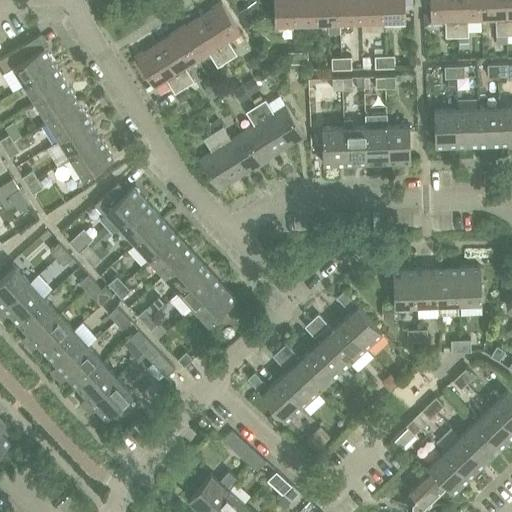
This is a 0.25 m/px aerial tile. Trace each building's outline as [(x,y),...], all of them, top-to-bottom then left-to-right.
[(297,20),(295,0),(273,0),(274,21),(297,20)] [(317,0),(295,0),(297,20),(318,20),(317,0)] [(339,0),(317,0),(318,20),(340,19),(339,0)] [(360,0),(339,0),(340,19),(361,18),(360,0)] [(382,0),(360,0),(361,18),(383,17),(382,0)] [(404,0),(382,0),(383,17),(405,17),(404,0)] [(430,20),(445,19),(445,34),(456,34),(455,0),(429,0),(430,12),(430,13),(430,20)] [(480,0),(455,0),(456,34),(459,34),(468,34),(468,18),(481,18),(480,0)] [(506,0),(480,0),(481,18),(495,17),(496,33),(507,32),(507,17),(506,0)] [(221,1),(200,14),(227,57),(236,51),(228,39),(240,31),(221,1)] [(252,25),(263,17),(253,2),(242,9),(252,25)] [(200,14),(178,28),(197,58),(209,51),(217,64),(227,57),(200,14)] [(178,28),(157,42),(184,85),(194,78),(186,66),(197,58),(178,28)] [(508,43),(508,42),(507,32),(496,33),(496,43),(508,43)] [(468,48),(468,34),(459,34),(459,48),(468,48)] [(184,85),(157,42),(135,55),(154,85),(166,77),(174,91),(183,86),(184,85)] [(0,57),(0,61),(6,71),(14,65),(25,83),(55,64),(43,45),(30,53),(23,43),(0,57)] [(307,48),(288,49),(288,61),(308,60),(307,48)] [(258,69),(269,62),(262,51),(251,58),(258,69)] [(385,65),(384,53),(374,53),(375,65),(385,65)] [(394,53),(384,53),(385,65),(394,65),(394,53)] [(342,67),(341,54),(331,55),(331,67),(342,67)] [(351,54),(341,54),(342,67),(352,67),(351,54)] [(507,61),(497,62),(497,74),(508,73),(507,61)] [(497,74),(497,62),(487,62),(487,74),(497,74)] [(455,75),(454,63),(444,64),(445,76),(455,75)] [(464,63),(454,63),(455,75),(465,75),(464,63)] [(55,64),(25,83),(36,101),(67,82),(55,64)] [(395,73),(384,74),(385,85),(395,85),(395,73)] [(385,85),(384,74),(375,74),(375,86),(385,85)] [(342,87),(341,75),(332,75),(332,87),(342,87)] [(352,75),(341,75),(342,87),(352,87),(352,75)] [(252,76),(251,76),(243,81),(243,82),(250,92),(259,86),(252,76)] [(67,82),(36,101),(48,119),(78,100),(67,82)] [(211,98),(218,93),(211,83),(204,88),(211,98)] [(242,84),(233,90),(240,100),(249,94),(242,84)] [(183,86),(174,91),(173,92),(179,100),(188,94),(183,86)] [(265,97),(255,103),(283,146),(304,133),(285,102),(273,110),(265,97)] [(78,100),(48,119),(59,137),(90,118),(78,100)] [(254,122),(242,129),(261,160),(283,146),(255,103),(245,109),(254,122)] [(511,104),(499,105),(500,141),(511,140),(511,104)] [(499,105),(477,106),(478,142),(500,141),(499,105)] [(477,106),(456,107),(457,143),(478,142),(477,106)] [(457,143),(456,107),(433,108),(435,144),(457,143)] [(215,129),(222,124),(220,121),(218,117),(210,121),(215,129)] [(344,125),(343,125),(345,161),(366,160),(365,124),(353,125),(353,117),(344,117),(344,125)] [(90,118),(59,137),(71,156),(101,137),(90,118)] [(387,123),(365,124),(366,160),(388,159),(387,123)] [(409,123),(387,123),(388,159),(410,158),(409,123)] [(239,173),(261,160),(242,129),(230,137),(222,124),(215,129),(213,131),(239,173)] [(345,161),(343,125),(321,126),(323,162),(345,161)] [(239,173),(213,131),(203,136),(211,149),(199,157),(218,187),(239,173)] [(0,136),(0,139),(4,146),(14,140),(9,132),(0,136)] [(101,137),(71,156),(82,174),(113,155),(101,137)] [(14,140),(4,146),(9,154),(19,148),(14,140)] [(22,175),(27,183),(37,177),(32,168),(22,175)] [(37,177),(27,183),(32,191),(42,185),(37,177)] [(106,208),(121,225),(147,200),(132,184),(106,208)] [(9,192),(14,201),(24,194),(19,186),(9,192)] [(24,194),(14,201),(19,209),(29,203),(24,194)] [(147,200),(121,225),(135,241),(161,216),(147,200)] [(161,216),(135,241),(150,257),(176,232),(161,216)] [(79,249),(85,257),(94,249),(94,248),(112,232),(106,225),(79,249)] [(176,232),(150,257),(164,273),(191,248),(176,232)] [(49,248),(56,256),(65,247),(58,240),(49,248)] [(94,248),(94,249),(101,256),(109,249),(102,241),(94,248)] [(65,247),(56,256),(63,263),(72,255),(65,247)] [(191,248),(164,273),(179,288),(205,264),(191,248)] [(94,249),(85,257),(92,264),(101,256),(94,249)] [(0,307),(29,280),(14,264),(0,276),(0,307)] [(205,264),(179,288),(194,304),(220,280),(205,264)] [(480,264),(458,265),(459,301),(481,300),(480,264)] [(458,265),(436,266),(438,301),(459,301),(458,265)] [(416,302),(415,266),(392,267),(393,303),(394,303),(416,302)] [(436,266),(415,266),(416,302),(438,301),(436,266)] [(79,280),(85,287),(94,279),(88,272),(79,280)] [(108,281),(115,289),(124,281),(117,273),(108,281)] [(94,279),(85,287),(92,294),(101,286),(94,279)] [(29,280),(0,307),(0,313),(2,316),(8,310),(18,320),(44,296),(29,280)] [(220,280),(194,304),(209,321),(235,297),(220,280)] [(124,281),(115,289),(121,296),(130,288),(124,281)] [(353,299),(348,293),(343,288),(336,295),(346,306),(353,299)] [(44,296),(18,320),(27,330),(21,336),(26,342),(59,312),(44,296)] [(108,312),(115,319),(124,311),(117,304),(108,312)] [(357,304),(341,319),(364,345),(381,330),(357,304)] [(137,313),(144,321),(153,313),(146,305),(137,313)] [(124,311),(115,319),(121,327),(130,318),(124,311)] [(59,312),(26,342),(31,348),(37,342),(47,352),(73,328),(59,312)] [(153,313),(144,321),(150,328),(159,319),(153,313)] [(321,329),(311,318),(304,324),(314,335),(321,329)] [(341,319),(325,333),(348,359),(364,345),(341,319)] [(427,326),(417,327),(417,339),(427,338),(427,326)] [(417,339),(417,327),(407,327),(407,339),(417,339)] [(73,328),(47,352),(56,362),(50,368),(55,374),(88,344),(73,328)] [(460,329),(460,337),(461,349),(471,349),(470,328),(460,329)] [(325,333),(308,347),(332,374),(348,359),(325,333)] [(137,344),(144,351),(153,343),(146,336),(137,344)] [(461,349),(460,337),(450,338),(451,349),(461,349)] [(286,340),(279,347),(289,359),(297,352),(286,340)] [(153,343),(144,351),(166,374),(174,366),(153,343)] [(497,343),(490,353),(499,358),(505,349),(497,343)] [(88,344),(55,374),(60,379),(67,374),(76,384),(102,360),(88,344)] [(289,359),(279,347),(272,353),(283,364),(289,359)] [(308,347),(292,362),(316,388),(332,374),(308,347)] [(193,356),(186,349),(177,357),(184,364),(193,356)] [(102,360),(76,384),(85,394),(79,400),(84,405),(117,376),(102,360)] [(292,362),(276,376),(300,402),(316,388),(292,362)] [(467,364),(459,371),(467,380),(475,373),(467,364)] [(247,376),(257,387),(264,381),(254,369),(247,376)] [(382,378),(389,386),(390,387),(398,380),(397,379),(390,371),(382,378)] [(467,380),(459,371),(452,378),(460,387),(467,380)] [(117,376),(84,405),(90,411),(96,406),(106,416),(132,392),(117,376)] [(300,402),(276,376),(259,390),(283,417),(300,402)] [(511,395),(506,389),(490,404),(511,426),(511,395)] [(435,394),(428,401),(436,410),(443,403),(435,394)] [(428,401),(421,408),(429,417),(429,416),(436,410),(428,401)] [(511,426),(490,404),(475,419),(500,445),(511,433),(511,426)] [(420,425),(412,416),(405,423),(413,432),(420,425)] [(1,418),(0,418),(0,449),(10,440),(0,430),(0,429),(6,424),(1,418)] [(475,419),(459,434),(484,460),(500,445),(475,419)] [(330,436),(320,426),(306,439),(316,449),(330,436)] [(223,438),(244,456),(250,462),(259,453),(253,446),(232,428),(223,438)] [(459,434),(444,449),(469,475),(484,460),(459,434)] [(444,449),(428,464),(445,482),(453,490),(469,475),(444,449)] [(259,453),(250,462),(257,468),(266,459),(259,453)] [(406,492),(406,502),(431,503),(431,502),(428,498),(445,482),(428,464),(427,465),(430,469),(406,492)] [(184,492),(205,511),(227,487),(228,487),(237,476),(228,468),(218,478),(210,471),(196,486),(193,482),(184,492)] [(277,487),(284,493),(293,483),(286,477),(277,487)] [(293,483),(284,493),(291,499),(299,489),(293,483)] [(227,487),(205,511),(235,511),(244,502),(228,487),(227,487)] [(285,506),(291,499),(284,493),(278,500),(285,506)] [(254,511),(244,502),(235,511),(254,511)] [(431,503),(406,502),(405,511),(432,511),(428,507),(431,504),(431,503)]
